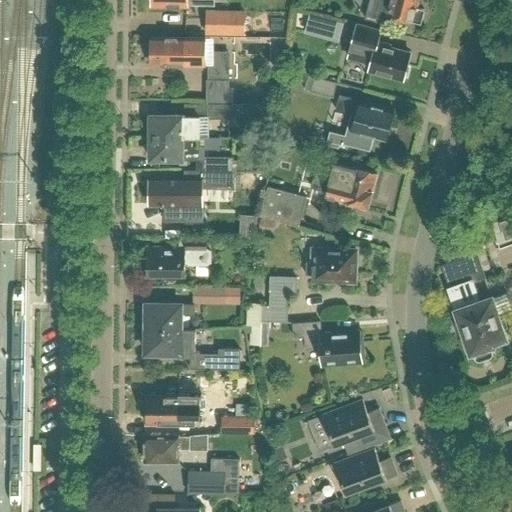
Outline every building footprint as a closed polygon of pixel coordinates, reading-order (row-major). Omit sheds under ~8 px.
[(417,6),(418,0),(369,0),(365,18),(386,23),(388,14),(422,22),(425,8),(417,6)] [(340,39),(344,22),(331,19),(327,35),(340,39)] [(404,78),(405,76),(408,74),(410,66),(408,63),(411,52),(391,46),(392,44),(377,40),(380,29),(357,23),(349,56),(371,62),(369,69),(404,78)] [(181,63),(204,63),(204,50),(204,37),(152,36),(152,46),(148,50),(148,57),(151,59),(151,62),(171,63),(173,66),(179,66),(181,63)] [(229,79),(230,51),(214,51),(213,64),(208,63),(208,79),(229,79)] [(337,83),(314,76),(313,80),(308,78),(306,88),(310,90),(333,96),(337,83)] [(391,126),(396,110),(348,97),(344,110),(352,112),(346,134),(331,130),(328,140),(329,140),(329,144),(340,147),(341,143),(346,145),(346,143),(371,150),(374,141),(372,141),(374,135),(388,139),(389,136),(391,135),(393,128),(391,126)] [(151,134),(195,134),(207,135),(207,116),(225,116),(231,110),(231,102),(208,102),(207,114),(184,113),(160,112),(159,109),(151,112),(147,121),(151,122),(151,134)] [(195,144),(195,134),(151,134),(150,146),(147,148),(151,156),(158,160),(160,156),(196,157),(196,167),(204,167),(204,168),(233,168),(233,158),(233,157),(204,156),(204,157),(199,157),(200,144),(195,144)] [(324,137),(296,136),(296,155),(323,156),(324,137)] [(233,158),(233,168),(246,169),(246,159),(233,158)] [(351,165),(334,161),(332,168),(318,164),(312,186),(327,190),(326,195),(342,199),(342,200),(369,207),(373,189),(377,171),(351,164),(351,165)] [(233,170),(233,168),(204,168),(186,168),(186,177),(150,177),(150,188),(147,191),(147,198),(150,200),(150,203),(165,203),(165,219),(181,219),(181,203),(202,204),(202,187),(233,188),(233,173),(233,170)] [(298,225),(306,195),(268,185),(260,215),(298,225)] [(205,246),(206,237),(187,237),(178,237),(178,245),(171,245),(171,247),(147,247),(147,273),(186,273),(186,263),(208,264),(211,262),(211,250),(205,246)] [(359,265),(359,251),(356,251),(356,249),(314,248),(313,260),(307,260),(305,262),(304,274),(313,274),(313,278),(355,279),(355,265),(359,265)] [(480,300),(473,280),(486,276),(478,253),(444,265),(451,286),(450,287),(460,316),(456,321),(460,333),(466,334),(472,350),(474,350),(476,357),(481,359),(490,356),(493,351),(491,344),(493,343),(492,341),(506,336),(493,296),(480,300)] [(249,324),(268,324),(268,321),(288,322),(289,306),(288,306),(288,292),(297,292),(297,276),(270,275),(269,291),(269,305),(261,304),(261,301),(248,302),(247,324),(249,324)] [(221,300),(221,286),(195,286),(194,300),(221,300)] [(147,326),(181,326),(181,314),(195,314),(195,302),(147,301),(147,326)] [(321,331),(320,319),(293,321),(294,334),(305,333),(306,347),(322,346),(323,363),(362,360),(362,357),(365,355),(364,346),(361,344),(360,331),(334,333),(334,330),(321,331)] [(268,344),(268,324),(249,324),(248,344),(268,344)] [(147,350),(179,351),(179,354),(195,354),(195,327),(181,327),(181,326),(147,326),(147,350)] [(218,368),(239,368),(239,347),(218,347),(218,368)] [(177,393),(174,390),(168,390),(166,393),(147,393),(147,396),(144,399),(144,405),(147,408),(147,421),(200,421),(200,406),(191,406),(191,391),(179,390),(179,393),(177,393)] [(362,433),(386,424),(379,406),(368,410),(363,397),(323,412),(334,443),(344,440),(348,452),(367,445),(362,433)] [(264,432),(260,416),(221,415),(221,433),(254,433),(254,432),(264,432)] [(201,448),(201,435),(147,435),(146,459),(178,460),(179,448),(201,448)] [(382,464),(375,446),(334,461),(346,492),(398,473),(393,460),(382,464)] [(225,471),(189,470),(188,492),(224,493),(225,471)] [(405,511),(406,511),(401,499),(378,507),(375,500),(359,506),(361,511),(405,511)]
